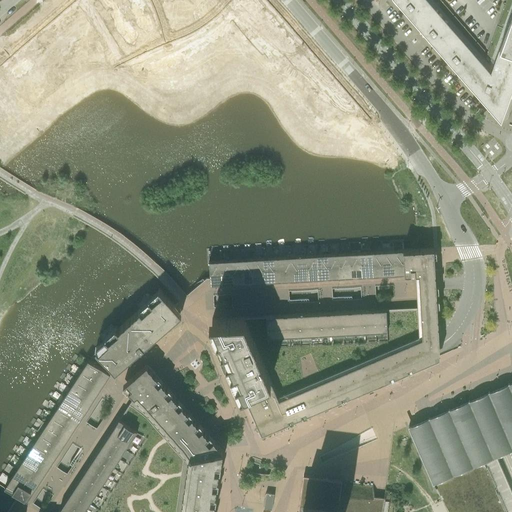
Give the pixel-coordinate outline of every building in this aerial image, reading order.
[(113,0),(108,4),(116,13),(130,1),(130,2),(132,0),(113,0)] [(223,0),(225,1),(231,8),(235,5),(234,4),(238,0),(223,0)] [(238,0),(234,4),(235,5),(242,13),(256,0),(238,0)] [(262,0),(256,0),(242,13),(249,21),(263,9),(268,5),(262,0)] [(393,0),(418,28),(437,11),(427,0),(393,0)] [(432,0),(449,18),(453,15),(439,0),(432,0)] [(511,0),(506,0),(498,25),(503,26),(511,0)] [(116,13),(112,17),(120,26),(122,29),(128,24),(125,21),(138,10),(130,2),(130,1),(116,13)] [(51,8),(43,15),(59,33),(67,26),(70,23),(66,18),(63,20),(51,8)] [(249,21),(245,24),(251,32),(253,33),(271,17),(263,9),(249,21)] [(418,28),(444,59),(464,42),(437,11),(418,28)] [(43,15),(35,22),(47,37),(46,37),(50,41),(57,35),(59,33),(43,15)] [(476,41),(454,16),(450,20),(472,44),(476,41)] [(271,17),(253,33),(254,35),(260,42),(263,45),(268,40),(266,37),(278,26),(271,17)] [(31,18),(22,26),(38,44),(46,37),(47,37),(35,22),(31,18)] [(511,19),(510,19),(497,55),(511,60),(511,19)] [(183,23),(174,31),(189,49),(198,41),(201,39),(197,33),(194,36),(183,23)] [(22,26),(14,33),(17,37),(30,51),(38,44),(22,26)] [(486,56),(490,61),(502,28),(497,26),(486,56)] [(165,38),(165,39),(177,53),(180,57),(188,50),(189,49),(174,31),(165,38)] [(153,42),(152,42),(165,56),(168,60),(174,55),(177,53),(165,39),(165,38),(162,34),(153,42)] [(17,37),(9,44),(25,62),(34,55),(30,51),(17,37)] [(141,45),(140,46),(153,60),(156,64),(162,59),(165,56),(152,42),(153,42),(150,37),(141,45)] [(138,41),(128,49),(144,67),(149,62),(153,60),(140,46),(141,45),(138,41)] [(276,49),(271,54),(273,57),(280,64),(281,65),(299,50),(291,41),(279,52),(276,49)] [(444,59),(471,89),(490,72),(464,42),(444,59)] [(484,51),(477,42),(473,46),(482,57),(484,51)] [(9,44),(1,52),(11,65),(8,67),(13,73),(16,70),(24,64),(25,62),(9,44)] [(299,50),(281,65),(282,67),(288,74),(293,71),(292,70),(306,58),(299,50)] [(306,58),(292,70),(293,71),(298,77),(299,79),(318,63),(310,54),(306,58)] [(490,72),(471,89),(500,123),(511,90),(511,60),(497,55),(490,72)] [(318,63),(299,79),(301,80),(306,87),(320,74),(321,75),(325,72),(318,63)] [(306,87),(302,90),(310,100),(313,103),(319,98),(316,95),(329,84),(321,75),(320,74),(306,87)] [(244,317),(212,319),(216,327),(213,328),(221,347),(226,358),(242,395),(245,402),(249,411),(260,437),(316,412),(315,410),(356,393),(386,380),(396,375),(439,357),(436,306),(433,250),(433,248),(412,250),(403,250),(404,275),(418,274),(420,307),(406,308),(408,336),(362,339),(366,349),(370,359),(368,359),(357,332),(299,335),(259,352),(244,317)] [(392,251),(393,268),(393,276),(404,275),(403,250),(401,250),(392,251)] [(370,252),(371,269),(372,277),(382,276),(382,269),(381,251),(370,252)] [(381,251),(382,269),(382,276),(393,276),(393,268),(392,251),(381,251)] [(360,253),(359,253),(360,270),(361,277),(372,277),(371,269),(370,252),(360,253)] [(338,254),(339,271),(339,279),(350,278),(350,270),(349,253),(338,254)] [(349,253),(350,270),(350,278),(361,277),(360,270),(359,253),(349,253)] [(317,255),(316,255),(317,272),(318,280),(329,279),(328,272),(327,254),(317,255)] [(327,254),(328,272),(329,279),(339,279),(339,271),(338,254),(327,254)] [(306,256),(307,273),(307,281),(318,280),(317,272),(316,255),(306,256)] [(294,256),(290,257),(291,275),(292,281),(296,281),(307,281),(307,273),(306,256),(294,256)] [(273,258),(263,258),(264,275),(265,283),(276,282),(275,275),(274,257),(273,258)] [(285,257),(274,257),(275,275),(276,282),(287,282),(292,281),(291,275),(290,257),(285,257)] [(263,258),(252,259),(253,276),(254,284),(265,283),(264,275),(263,258)] [(241,259),(230,260),(231,277),(232,285),(243,284),(242,277),(241,259)] [(252,259),(241,259),(242,277),(243,284),(254,284),(253,276),(252,259)] [(230,260),(219,261),(220,278),(221,285),(232,285),(231,277),(230,260)] [(219,261),(208,261),(209,278),(210,286),(221,285),(220,278),(219,261)] [(106,340),(95,350),(114,371),(115,372),(166,327),(181,315),(174,308),(161,292),(159,290),(158,290),(158,291),(159,292),(154,296),(148,301),(151,305),(142,313),(139,311),(118,330),(117,329),(116,328),(114,329),(116,330),(118,332),(108,341),(106,338),(105,339),(106,340)] [(374,309),(363,310),(365,331),(375,330),(374,309)] [(386,309),(374,309),(375,330),(387,330),(386,309)] [(363,310),(353,311),(354,332),(365,331),(363,310)] [(342,311),(331,312),(332,333),(343,332),(342,311)] [(353,311),(342,311),(343,332),(354,332),(353,311)] [(331,312),(320,313),(321,333),(332,333),(331,312)] [(309,313),(299,314),(300,335),(311,334),(309,313)] [(320,313),(309,313),(311,334),(321,333),(320,313)] [(288,314),(277,315),(278,336),(289,335),(288,314)] [(299,314),(288,314),(289,335),(300,335),(299,314)] [(277,315),(266,316),(267,337),(278,336),(277,315)] [(88,360),(82,369),(104,384),(110,375),(88,360)] [(212,511),(219,464),(220,464),(222,450),(213,439),(212,440),(146,364),(123,384),(123,385),(130,394),(134,397),(137,395),(150,410),(158,419),(147,436),(135,435),(103,484),(98,511),(212,511)] [(82,370),(76,379),(98,393),(104,384),(82,369),(82,370)] [(76,379),(70,388),(92,402),(98,393),(76,379)] [(64,397),(86,411),(92,402),(70,388),(64,397)] [(58,406),(80,420),(86,411),(64,397),(58,406)] [(511,492),(494,449),(474,405),(465,409),(415,430),(437,481),(433,483),(434,487),(446,511),(511,511),(511,430),(502,435),(511,457),(511,492)] [(52,415),(74,429),(80,420),(58,406),(52,415)] [(46,424),(68,439),(74,429),(52,415),(46,424)] [(112,429),(127,438),(131,441),(137,431),(118,419),(112,429)] [(40,433),(62,448),(68,439),(46,424),(40,433)] [(106,438),(121,447),(125,450),(131,441),(127,438),(112,429),(106,438)] [(34,442),(56,457),(62,448),(40,433),(34,442)] [(106,438),(100,447),(119,459),(125,450),(121,447),(106,438)] [(28,451),(50,466),(56,457),(34,442),(28,451)] [(100,447),(94,456),(113,468),(119,459),(100,447)] [(22,460),(44,475),(50,466),(28,451),(22,460)] [(94,456),(88,465),(107,477),(113,468),(94,456)] [(16,469),(16,470),(38,484),(44,475),(22,460),(16,469)] [(88,465),(83,474),(101,486),(107,477),(88,465)] [(11,478),(10,479),(32,493),(38,484),(16,470),(11,478)] [(83,474),(77,483),(95,495),(101,486),(83,474)] [(340,492),(342,481),(303,475),(297,511),(382,511),(386,488),(385,488),(383,498),(374,497),(373,486),(372,486),(373,497),(340,492)] [(5,487),(4,488),(18,497),(26,502),(32,493),(10,479),(5,487)] [(77,483),(71,492),(89,504),(95,495),(77,483)] [(71,492),(65,501),(81,511),(84,511),(89,504),(71,492)] [(59,511),(60,511),(81,511),(65,501),(59,511)]
